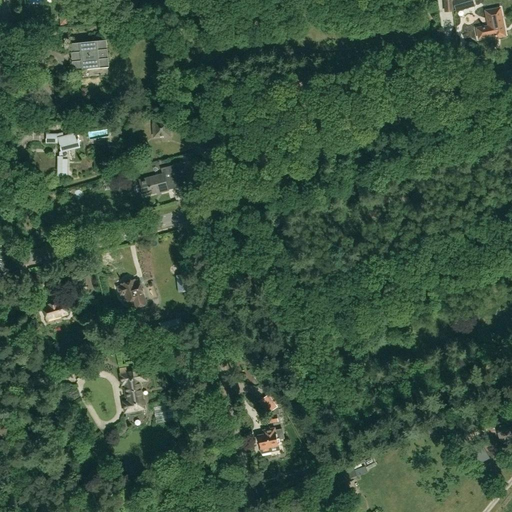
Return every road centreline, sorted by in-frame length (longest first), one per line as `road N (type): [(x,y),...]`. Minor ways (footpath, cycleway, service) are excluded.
road 1 (tertiary): [(187,213),(265,184),(378,122),(511,75)]
road 2 (residential): [(254,511),(187,213)]
road 3 (tertiary): [(0,264),(187,213)]
road 4 (residential): [(0,127),(6,0)]
